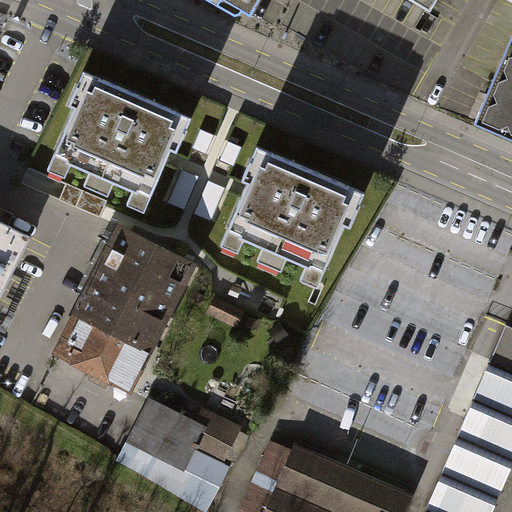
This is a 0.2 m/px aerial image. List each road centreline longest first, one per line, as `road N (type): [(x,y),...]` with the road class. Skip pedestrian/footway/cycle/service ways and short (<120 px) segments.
road 1 (tertiary): [(105,25),(407,154),(437,150)]
road 2 (tertiary): [(437,150),(416,128),(119,0)]
